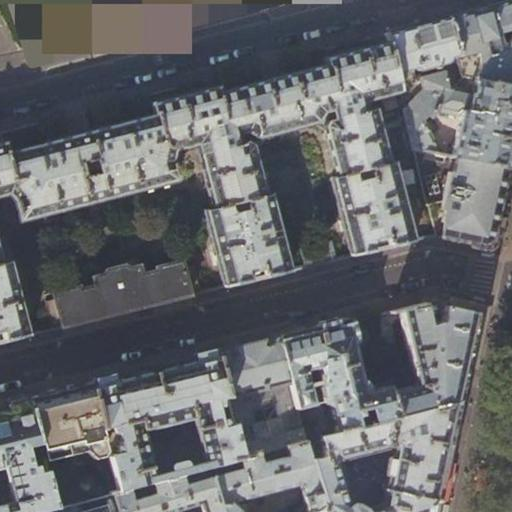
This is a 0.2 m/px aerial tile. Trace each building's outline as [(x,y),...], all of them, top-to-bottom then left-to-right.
[(56,0),(38,5),(50,52),(247,0),(56,0)] [(446,18),(456,56),(462,78),(511,88),(511,0),(496,5),(446,18)] [(385,34),(387,44),(399,93),(408,134),(422,120),(427,115),(449,91),(444,72),(419,79),(419,81),(416,82),(412,69),(416,68),(417,72),(445,64),(447,63),(447,62),(448,61),(447,58),(456,56),(446,18),(424,24),(385,34)] [(399,93),(387,44),(325,60),(327,66),(279,78),(218,94),(217,88),(151,105),(154,116),(83,134),(5,154),(2,143),(0,143),(0,343),(29,336),(9,263),(2,264),(0,254),(0,195),(6,194),(13,202),(18,222),(175,180),(170,162),(173,151),(205,143),(208,152),(198,154),(212,210),(203,212),(223,288),(290,272),(269,195),(264,196),(252,148),(259,138),(313,123),(324,130),(335,178),(330,179),(350,257),(413,241),(393,162),(387,164),(374,110),(365,112),(362,102),(399,93)] [(511,88),(462,78),(449,91),(427,115),(431,118),(438,112),(459,116),(458,122),(451,120),(449,128),(456,129),(450,157),(454,157),(507,169),(511,144),(511,88)] [(439,154),(422,120),(408,134),(412,149),(439,154)] [(502,190),(507,169),(454,157),(450,173),(446,172),(440,200),(423,196),(432,235),(487,247),(489,246),(491,244),(493,232),(502,190)] [(298,258),(302,269),(338,260),(335,249),(322,252),(320,247),(309,249),(310,255),(298,258)] [(44,302),(52,330),(200,294),(193,266),(183,268),(182,261),(155,268),(156,271),(142,275),(140,267),(128,270),(124,266),(104,271),(103,277),(91,280),(93,287),(80,291),(79,288),(52,294),(54,300),(44,302)] [(415,385),(389,392),(395,418),(457,402),(465,361),(468,348),(476,313),(448,307),(449,301),(434,298),(370,313),(379,347),(393,343),(388,321),(399,318),(406,349),(415,385)] [(365,393),(346,319),(338,321),(277,336),(300,426),(307,424),(304,407),(314,404),(306,373),(311,371),(310,369),(316,368),(325,403),(330,405),(337,433),(387,420),(395,418),(389,392),(388,387),(365,393)] [(226,349),(215,352),(215,353),(227,397),(227,398),(234,424),(242,458),(304,442),(300,426),(277,336),(257,341),(226,349)] [(102,428),(110,427),(111,431),(113,433),(104,435),(109,454),(118,490),(128,488),(144,483),(178,475),(207,467),(227,462),(238,459),(242,458),(234,424),(225,426),(223,420),(220,420),(217,407),(220,406),(219,399),(227,397),(215,353),(215,352),(159,365),(91,382),(102,428)] [(102,428),(91,382),(60,390),(28,398),(40,443),(44,458),(76,450),(73,440),(81,438),(84,448),(94,457),(109,454),(104,435),(102,428)] [(0,511),(33,511),(56,506),(47,470),(39,471),(38,464),(32,465),(28,446),(40,443),(28,398),(0,404),(0,511)] [(457,402),(395,418),(387,420),(337,433),(320,438),(324,455),(326,463),(334,461),(336,462),(386,449),(385,446),(387,440),(392,438),(393,445),(392,445),(392,449),(387,475),(378,473),(372,483),(383,490),(436,501),(447,450),(457,402)] [(242,458),(238,459),(240,468),(230,471),(227,462),(207,467),(210,476),(219,511),(241,511),(241,510),(233,503),(297,486),(301,498),(319,492),(309,459),(304,442),(242,458)] [(336,462),(334,461),(326,463),(324,455),(309,459),(319,492),(324,511),(433,511),(436,501),(383,490),(380,504),(365,508),(369,503),(362,499),(358,505),(355,503),(351,503),(348,503),(345,491),(351,489),(350,481),(342,483),(336,462)] [(355,473),(365,479),(371,470),(360,464),(355,473)] [(110,492),(115,511),(171,511),(198,504),(200,511),(219,511),(210,476),(183,483),(181,477),(178,475),(144,483),(148,495),(131,500),(128,488),(118,490),(110,492)] [(366,492),(373,495),(377,489),(370,485),(366,492)] [(87,498),(64,504),(56,506),(33,511),(115,511),(110,492),(87,498)] [(324,511),(319,492),(301,498),(305,511),(324,511)] [(64,504),(87,498),(86,495),(63,501),(64,504)]
